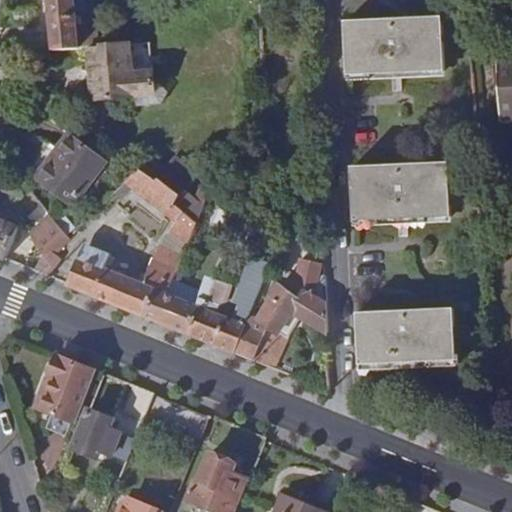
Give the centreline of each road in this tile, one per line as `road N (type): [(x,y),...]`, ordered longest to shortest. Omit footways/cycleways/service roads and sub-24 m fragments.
road 1 (residential): [(330,0),(342,435)]
road 2 (secondary): [(0,294),(342,435)]
road 3 (secondary): [(342,435),(511,502)]
